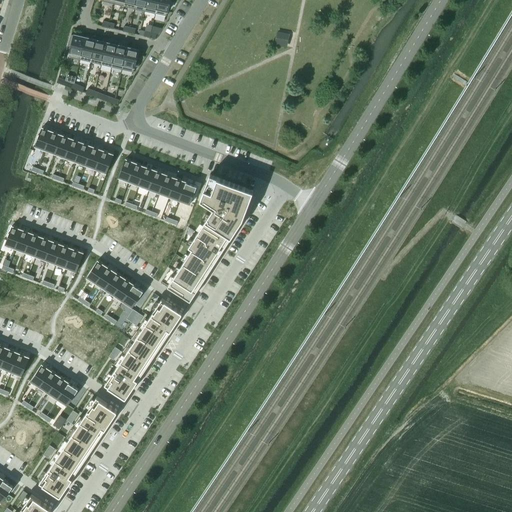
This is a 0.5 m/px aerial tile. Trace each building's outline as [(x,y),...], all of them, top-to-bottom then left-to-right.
[(134,9),(136,0),(125,0),(124,6),(134,9)] [(145,11),(147,0),(136,0),(134,9),(145,11)] [(155,13),(158,0),(147,0),(145,11),(155,13)] [(170,0),(158,0),(155,13),(166,16),(170,0)] [(277,32),(275,44),(285,46),(287,34),(278,32),(277,32)] [(71,34),(68,46),(71,47),(69,57),(80,59),(85,37),(74,35),(71,34)] [(85,37),(80,59),(91,62),(96,40),(85,37)] [(96,40),(91,62),(101,64),(106,42),(96,40)] [(106,42),(101,64),(112,67),(117,45),(106,42)] [(117,45),(112,67),(122,69),(127,47),(117,45)] [(127,47),(122,69),(133,72),(135,66),(138,67),(140,58),(137,57),(138,50),(127,47)] [(38,139),(35,146),(45,150),(52,131),(47,129),(47,128),(44,127),(43,128),(42,127),(39,134),(38,135),(37,138),(38,139)] [(52,131),(45,150),(55,154),(63,135),(57,133),(57,132),(54,131),(53,131),(52,131)] [(63,135),(55,154),(66,158),(73,139),(67,137),(67,136),(64,134),(63,135)] [(73,139),(66,158),(76,161),(83,143),(78,141),(77,139),(74,138),(73,139)] [(83,143),(76,161),(86,165),(93,146),(88,144),(87,143),(84,142),(83,143)] [(93,146),(86,165),(96,169),(103,150),(98,148),(97,147),(94,146),(93,147),(93,146)] [(103,150),(96,169),(107,173),(114,154),(108,152),(107,151),(104,150),(103,150)] [(125,159),(118,177),(129,181),(136,163),(131,161),(130,159),(127,158),(126,159),(125,159)] [(136,163),(129,181),(139,185),(146,167),(141,165),(140,163),(137,162),(136,163)] [(146,167),(139,185),(149,189),(156,170),(151,168),(150,167),(147,166),(146,167)] [(156,170),(149,189),(159,193),(166,174),(161,172),(160,171),(157,170),(156,170)] [(166,174),(159,193),(169,197),(176,178),(171,176),(171,175),(168,173),(166,174)] [(192,247),(168,285),(191,300),(243,218),(251,196),(253,190),(210,174),(208,179),(200,199),(213,207),(189,245),(192,247)] [(176,178),(169,197),(179,200),(186,182),(181,180),(181,178),(178,177),(176,178)] [(186,182),(179,200),(190,204),(197,186),(191,184),(191,182),(188,181),(187,182),(186,182)] [(8,237),(5,244),(15,248),(23,230),(17,228),(17,226),(14,225),(13,226),(12,226),(9,233),(8,233),(7,236),(8,237)] [(23,230),(15,248),(26,252),(33,233),(27,231),(27,230),(24,229),(23,230)] [(33,233),(26,252),(36,256),(43,237),(38,235),(37,234),(34,233),(33,234),(33,233)] [(43,237),(36,256),(46,260),(53,241),(48,239),(47,238),(44,237),(43,237)] [(53,241),(46,260),(56,264),(63,245),(58,243),(57,242),(54,240),(53,241)] [(63,245),(56,264),(66,267),(73,249),(68,247),(67,245),(64,244),(63,245)] [(73,249),(66,267),(77,271),(84,253),(78,250),(78,249),(75,248),(73,249)] [(97,260),(86,277),(96,283),(107,266),(102,263),(102,262),(99,260),(98,261),(97,260)] [(107,266),(96,283),(105,289),(116,272),(111,269),(111,268),(108,266),(107,267),(107,266)] [(116,272),(105,289),(114,295),(125,278),(120,275),(120,274),(117,272),(116,273),(116,272)] [(125,278),(114,295),(123,301),(134,284),(129,281),(129,280),(126,278),(125,279),(125,278)] [(134,284),(123,301),(132,307),(143,291),(138,287),(138,286),(135,284),(134,284)] [(162,298),(105,384),(125,397),(126,397),(182,313),(182,312),(182,311),(162,298)] [(0,366),(1,367),(9,349),(4,347),(4,345),(1,344),(0,344),(0,366)] [(9,349),(1,367),(11,371),(19,353),(14,351),(14,349),(11,348),(9,349)] [(19,353),(11,371),(22,376),(29,357),(24,355),(24,353),(21,352),(19,353)] [(42,364),(31,381),(40,387),(51,370),(46,367),(46,366),(44,364),(42,364)] [(51,370),(40,387),(49,393),(60,376),(55,373),(55,372),(53,370),(51,370)] [(60,376),(49,393),(58,399),(69,382),(64,379),(64,378),(62,376),(60,376)] [(69,382),(58,399),(67,405),(78,389),(73,385),(73,384),(71,382),(69,382)] [(97,396),(40,482),(59,495),(60,495),(61,495),(117,411),(117,410),(117,409),(116,409),(97,396)] [(4,480),(0,485),(0,501),(2,502),(13,486),(8,482),(8,481),(5,479),(4,480)] [(31,494),(18,511),(49,511),(51,509),(51,508),(51,507),(31,494)]
